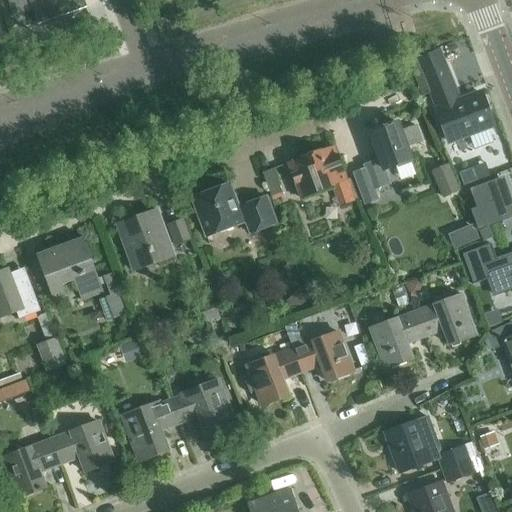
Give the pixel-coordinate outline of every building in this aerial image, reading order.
[(29,0),(38,25),(87,7),(84,0),(29,0)] [(419,60),(409,64),(416,81),(421,95),(432,91),(439,108),(436,109),(448,142),(450,141),(492,126),(481,95),(480,92),(461,99),(441,52),(440,49),(418,58),(419,60)] [(381,161),(365,167),(367,171),(355,175),(366,205),(378,200),(375,191),(390,185),(385,170),(411,161),(406,145),(401,131),(398,123),(371,133),(381,161)] [(417,126),(401,131),(406,145),(422,139),(417,126)] [(300,199),(333,187),(340,206),(355,200),(347,182),(335,148),(321,153),(320,152),(302,159),(302,160),(288,165),(300,199)] [(449,165),(432,172),(442,197),(459,191),(449,165)] [(271,197),(281,194),(273,171),(263,174),(271,197)] [(479,207),(471,210),(478,229),(486,226),(511,216),(511,210),(502,185),(501,181),(490,185),(489,185),(473,191),(479,207)] [(248,234),(275,224),(266,199),(238,208),(229,184),(191,198),(204,237),(245,223),(248,234)] [(134,270),(173,255),(156,210),(117,225),(134,270)] [(175,244),(190,238),(181,217),(167,223),(175,244)] [(489,227),(478,232),(482,243),(493,238),(489,227)] [(74,280),(81,300),(103,291),(101,285),(106,283),(110,295),(99,299),(107,320),(125,314),(110,274),(98,278),(83,237),(37,255),(53,299),(66,294),(63,284),(74,280)] [(491,245),(463,255),(474,284),(489,279),(495,295),(511,288),(511,255),(497,261),(491,245)] [(19,319),(40,311),(27,277),(13,282),(9,270),(0,273),(0,310),(5,309),(7,315),(16,312),(19,319)] [(419,282),(406,287),(410,297),(423,292),(419,282)] [(299,289),(285,303),(295,312),(308,299),(299,289)] [(476,335),(462,297),(455,299),(454,294),(434,301),(436,306),(417,313),(426,338),(445,331),(450,345),(476,335)] [(198,304),(205,323),(216,318),(217,321),(221,319),(213,296),(207,298),(209,301),(198,304)] [(46,313),(37,317),(47,342),(37,345),(46,367),(47,372),(67,365),(57,337),(55,338),(46,313)] [(407,345),(426,338),(417,313),(372,330),(386,369),(412,359),(407,345)] [(338,333),(304,346),(295,323),(285,327),(293,350),(302,374),(322,366),(328,381),(353,372),(338,333)] [(511,362),(511,324),(511,323),(486,333),(493,351),(506,347),(511,362)] [(136,342),(118,349),(123,365),(142,359),(136,342)] [(254,364),(248,367),(263,406),(288,396),(283,381),(302,374),(293,350),(273,357),(271,352),(252,359),(254,364)] [(27,381),(0,390),(0,401),(8,399),(8,400),(31,392),(27,381)] [(207,437),(237,426),(220,381),(171,399),(180,425),(199,417),(207,437)] [(52,401),(47,388),(35,392),(39,406),(52,401)] [(161,432),(180,425),(171,399),(123,417),(140,463),(168,452),(161,432)] [(97,401),(83,406),(88,418),(101,413),(97,401)] [(399,429),(385,435),(399,473),(434,461),(427,443),(437,440),(429,418),(420,422),(399,429)] [(86,473),(115,463),(100,423),(52,441),(61,465),(80,458),(86,473)] [(493,431),(478,437),(483,450),(498,445),(493,431)] [(41,473),(61,465),(52,441),(4,459),(19,499),(47,488),(41,473)] [(448,483),(474,473),(480,471),(483,481),(487,479),(474,445),(439,458),(448,483)] [(413,511),(452,511),(442,484),(408,497),(413,511)] [(299,511),(292,490),(248,504),(250,511),(299,511)]
